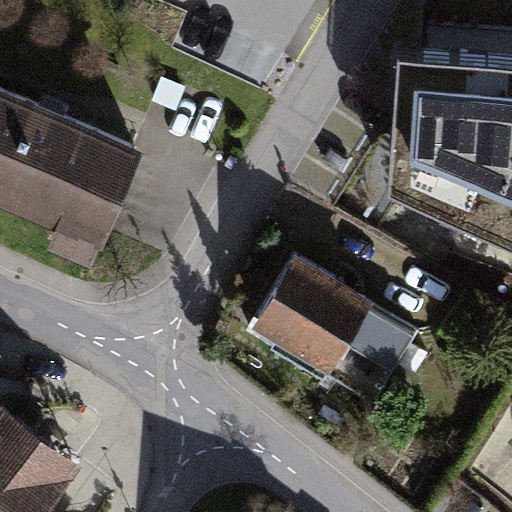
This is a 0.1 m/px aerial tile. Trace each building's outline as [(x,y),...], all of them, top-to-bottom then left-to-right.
[(511,40),(392,33),(383,172),(511,226),(511,40)] [(152,129),(0,64),(0,182),(62,209),(54,226),(98,245),(107,226),(110,227),(152,129)] [(371,288),(293,243),(249,317),(328,362),(343,336),(364,300),(371,288)] [(412,328),(364,300),(343,336),(391,363),(412,328)] [(39,511),(87,445),(6,388),(0,396),(0,511),(39,511)]
